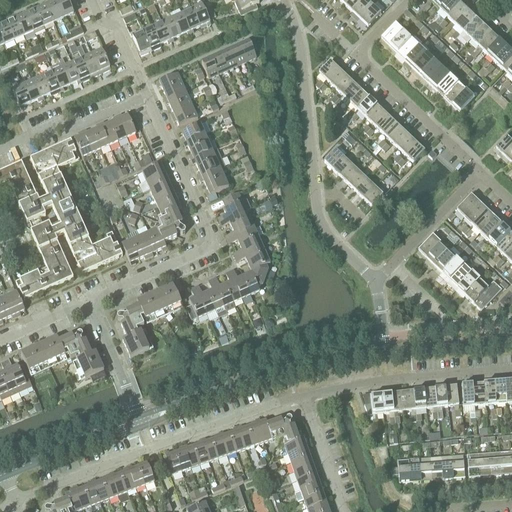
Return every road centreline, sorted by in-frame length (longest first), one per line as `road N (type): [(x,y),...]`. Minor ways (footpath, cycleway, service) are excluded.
road 1 (residential): [(16,502),(300,397)]
road 2 (residential): [(91,302),(212,245),(146,94)]
road 3 (tertiary): [(140,421),(290,372),(382,353)]
road 4 (residential): [(300,397),(511,369)]
road 5 (residential): [(315,194),(300,53),(283,0)]
road 6 (residential): [(480,171),(356,55)]
road 7 (residential): [(0,150),(146,94)]
road 8 (tertiary): [(3,473),(140,421)]
road 9 (residential): [(391,266),(480,171)]
road 10 (tertiary): [(382,353),(511,342)]
road 11 (residential): [(140,421),(91,302)]
road 12 (residential): [(344,511),(300,397)]
